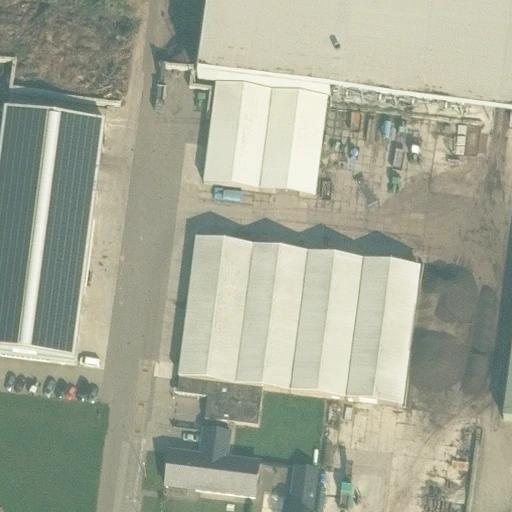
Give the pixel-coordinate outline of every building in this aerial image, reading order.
[(511,0),(207,0),(197,79),(511,119),(511,0)] [(217,87),(204,186),(315,200),(328,101),(217,87)] [(0,354),(76,367),(107,126),(6,113),(0,156),(0,354)] [(414,310),(420,270),(197,241),(177,396),(208,400),(205,422),(258,428),(263,391),(402,409),(408,357),(464,364),(470,317),(414,310)] [(463,303),(465,297),(463,291),(462,287),(459,285),(454,282),(450,281),(447,281),(443,282),(440,283),(435,287),(433,292),(432,298),(434,304),(437,309),(443,312),(449,313),(454,312),(458,310),(460,308),(463,303)] [(511,353),(503,422),(511,423),(511,353)] [(201,458),(170,454),(166,489),(255,500),(260,465),(227,461),(230,436),(204,433),(201,458)] [(313,511),(319,472),(294,469),(288,511),(313,511)]
